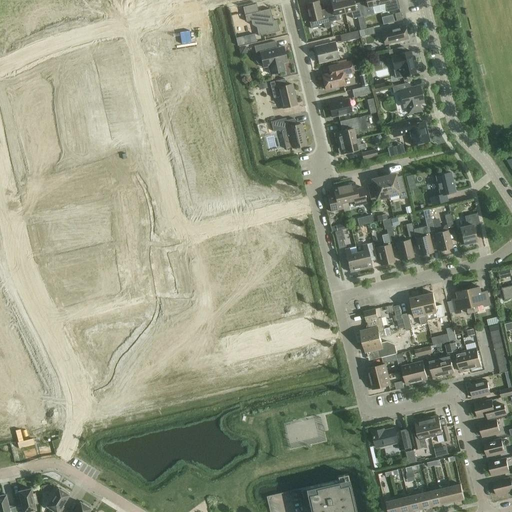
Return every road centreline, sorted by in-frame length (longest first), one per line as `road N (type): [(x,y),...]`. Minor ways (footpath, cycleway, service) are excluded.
road 1 (residential): [(485,511),(459,402),(445,396),(368,410),(338,298)]
road 2 (residential): [(511,201),(453,126),(423,0)]
road 3 (residential): [(310,182),(321,145),(288,0)]
road 4 (residential): [(338,298),(491,261),(511,248)]
road 5 (residential): [(0,473),(60,465),(135,511)]
